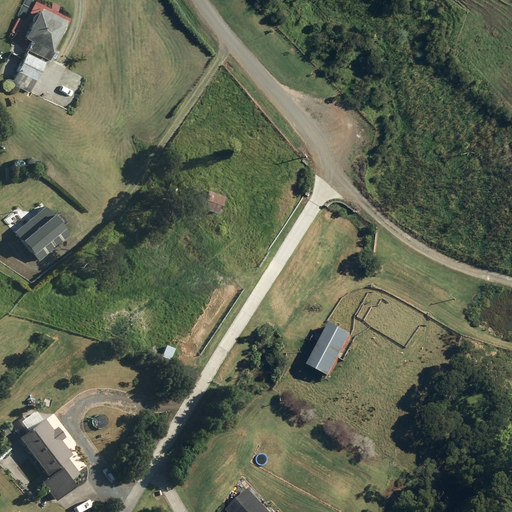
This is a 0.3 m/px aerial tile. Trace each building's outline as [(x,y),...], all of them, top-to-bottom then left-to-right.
[(26,51),(47,62),(68,18),(39,5),(23,38),(30,42),(26,51)] [(47,62),(26,51),(11,83),(32,93),(47,62)] [(227,195),(207,188),(197,219),(224,229),(230,211),(223,208),(227,195)] [(46,206),(15,232),(39,261),(70,235),(46,206)] [(356,335),(334,324),(313,365),(334,376),(356,335)] [(14,423),(24,436),(18,440),(47,478),(40,483),(55,502),(74,487),(70,483),(91,467),(77,450),(82,447),(54,411),(45,418),(36,406),(14,423)] [(271,511),(253,492),(251,489),(229,510),(231,511),(271,511)] [(24,508),(26,511),(39,511),(49,505),(41,495),(24,508)]
